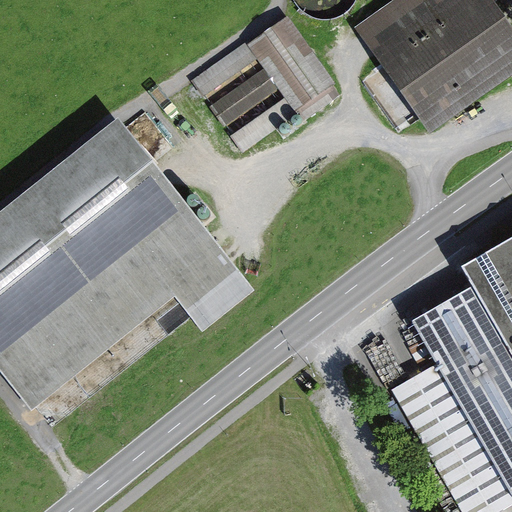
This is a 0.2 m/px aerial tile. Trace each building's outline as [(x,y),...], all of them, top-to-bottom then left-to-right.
[(291,0),(296,9),(304,18),(317,24),(330,25),(341,21),(351,14),(356,7),(358,0),(291,0)] [(433,137),(511,81),(511,28),(492,0),(407,0),(360,33),(433,137)] [(340,92),(292,22),(197,86),(245,157),(340,92)] [(250,274),(140,142),(0,257),(0,357),(45,412),(196,288),(211,306),(250,274)] [(425,330),(450,373),(411,396),(478,511),(488,511),(511,498),(511,247),(465,275),(479,299),(425,330)]
